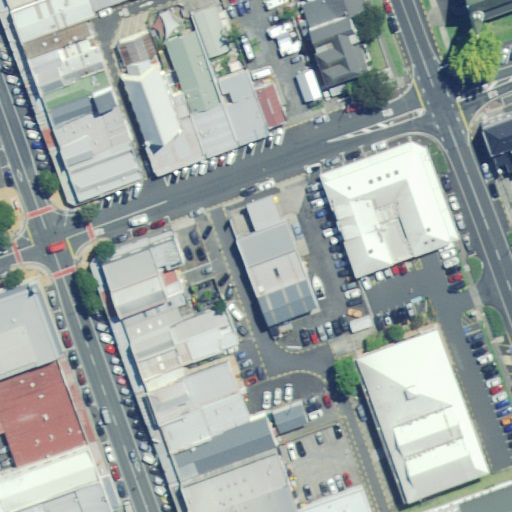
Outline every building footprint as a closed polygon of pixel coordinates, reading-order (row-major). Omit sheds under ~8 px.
[(26,0),(9,7),(18,35),(82,13),(119,0),(26,0)] [(369,9),(365,0),(288,0),(317,79),(354,66),(337,20),(369,9)] [(511,0),(466,0),(473,20),(511,6),(511,0)] [(219,1),(195,9),(215,63),(239,55),(219,1)] [(82,13),(18,35),(24,52),(88,29),(82,13)] [(191,31),(166,40),(191,111),(217,101),(191,31)] [(61,61),(54,42),(22,54),(37,93),(104,69),(96,48),(61,61)] [(156,52),(129,61),(166,168),(206,154),(190,109),(177,113),(156,52)] [(104,69),(37,93),(42,107),(109,83),(104,69)] [(248,69),(221,79),(243,141),(270,131),(248,69)] [(274,79),(256,85),(271,126),(288,120),(274,79)] [(42,107),(49,125),(115,102),(109,83),(42,107)] [(511,106),(481,118),(502,173),(511,169),(511,106)] [(103,109),(53,127),(66,164),(117,147),(103,109)] [(424,141),(325,177),(357,274),(450,240),(457,237),(424,141)] [(117,147),(66,164),(77,193),(138,171),(128,143),(117,147)] [(281,218),(233,236),(265,320),(313,302),(281,218)] [(181,230),(105,256),(115,283),(166,265),(191,256),(181,230)] [(166,265),(115,283),(125,308),(174,289),(166,265)] [(174,289),(125,308),(134,336),(196,313),(184,285),(174,289)] [(0,366),(48,349),(25,288),(0,296),(0,366)] [(196,313),(134,336),(149,375),(224,348),(241,342),(226,302),(196,313)] [(496,463),(446,321),(438,323),(364,350),(416,493),(490,466),(496,463)] [(224,348),(149,375),(174,447),(254,417),(224,348)] [(18,467),(86,442),(56,363),(0,383),(0,429),(4,429),(18,467)] [(271,410),(278,431),(310,421),(303,400),(271,410)] [(254,417),(174,447),(187,479),(281,442),(270,411),(254,417)] [(0,473),(0,511),(98,475),(86,442),(18,467),(0,473)] [(281,442),(187,479),(198,511),(289,511),(306,506),(281,442)] [(103,511),(111,509),(98,475),(0,511),(103,511)] [(511,511),(511,480),(424,511),(511,511)] [(306,506),(289,511),(362,511),(353,488),(306,506)]
